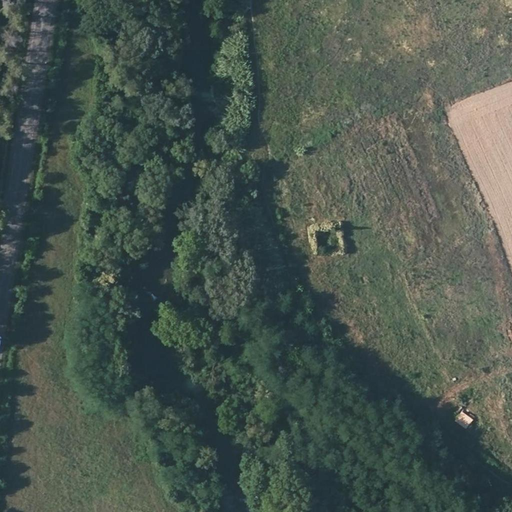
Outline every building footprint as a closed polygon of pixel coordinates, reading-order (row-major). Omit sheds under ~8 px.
[(364,146),(372,145),(370,135),(362,137),(364,146)] [(303,163),(293,168),(316,221),(326,217),(303,163)] [(385,172),(376,175),(389,205),(398,201),(385,172)] [(294,218),(295,244),(307,243),(305,217),(294,218)] [(464,430),(473,420),(462,410),(453,420),(464,430)]
